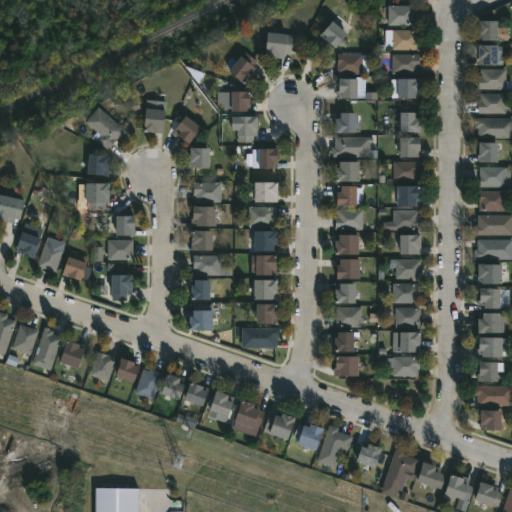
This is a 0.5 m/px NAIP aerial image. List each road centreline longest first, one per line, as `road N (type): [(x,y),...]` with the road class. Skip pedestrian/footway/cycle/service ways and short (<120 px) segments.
road 1 (residential): [(511,456),(0,279)]
road 2 (residential): [(479,0),(446,40),(448,385),(432,430)]
road 3 (residential): [(294,381),(308,337),(306,114)]
road 4 (residential): [(157,334),(166,246),(158,174)]
